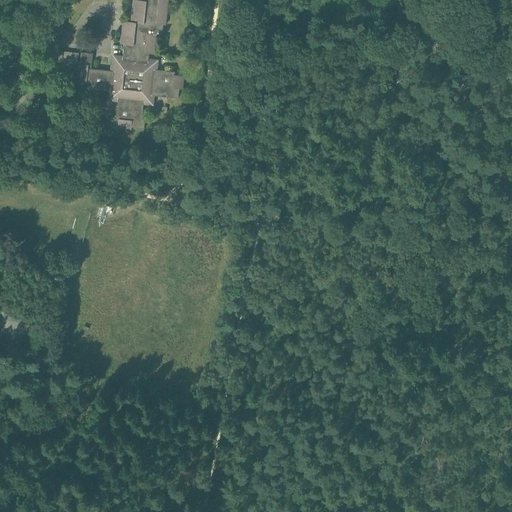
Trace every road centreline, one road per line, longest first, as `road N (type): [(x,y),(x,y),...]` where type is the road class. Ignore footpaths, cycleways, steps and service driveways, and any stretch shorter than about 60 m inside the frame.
road 1 (track): [(162,189),(293,212),(511,207)]
road 2 (unknown): [(29,41),(20,100),(30,115),(51,103),(54,43)]
